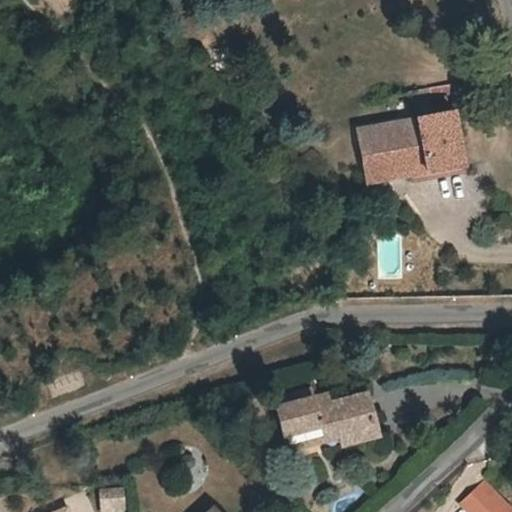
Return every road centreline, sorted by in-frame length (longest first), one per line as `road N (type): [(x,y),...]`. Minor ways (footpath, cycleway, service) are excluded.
road 1 (residential): [(511,312),(319,317),(0,436)]
road 2 (residential): [(511,395),(390,511)]
